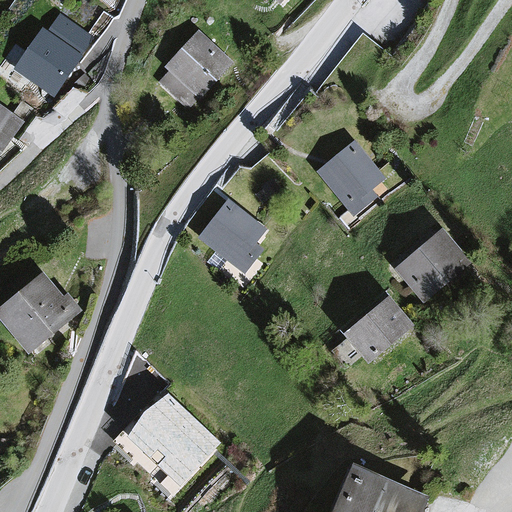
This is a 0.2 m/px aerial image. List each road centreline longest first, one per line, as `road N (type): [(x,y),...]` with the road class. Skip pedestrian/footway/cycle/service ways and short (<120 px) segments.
road 1 (residential): [(353,0),(168,228),(41,511)]
road 2 (residential): [(138,0),(112,61),(122,230),(113,285),(15,511)]
